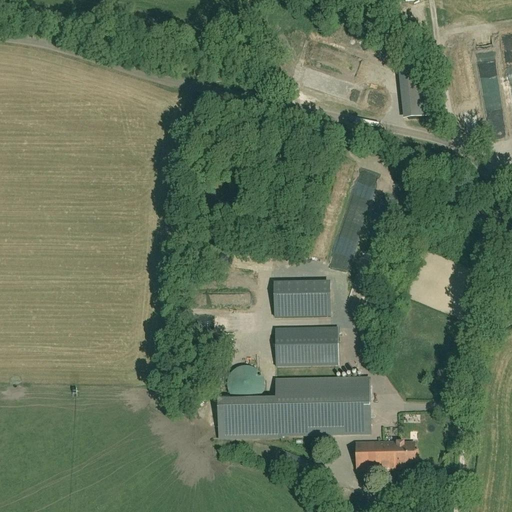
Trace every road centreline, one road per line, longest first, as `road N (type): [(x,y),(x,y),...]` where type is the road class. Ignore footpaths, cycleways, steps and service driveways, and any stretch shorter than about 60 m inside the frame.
road 1 (unclassified): [(511,229),(480,167),(435,139),(0,37)]
road 2 (track): [(456,511),(459,389),(477,338),(511,312)]
